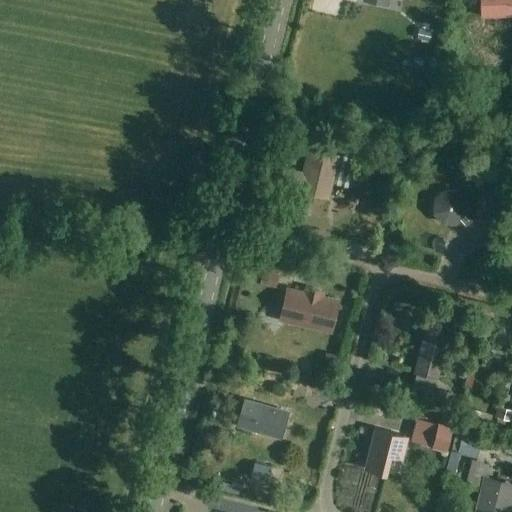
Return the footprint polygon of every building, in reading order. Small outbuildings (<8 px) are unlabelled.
[(511,0),(482,0),(483,15),(511,14),(511,0)] [(486,56),(505,61),(511,32),(493,28),(486,56)] [(288,187),(300,190),(299,191),(328,198),(339,156),(309,149),(303,174),(292,172),(288,187)] [(458,192),(444,191),(435,200),(434,213),(443,223),(456,224),(460,220),(466,226),(474,219),(475,199),(467,191),(461,196),(458,192)] [(276,273),(264,269),(260,283),(272,287),(276,273)] [(329,329),(335,302),(323,299),(289,291),(283,318),(329,329)] [(415,372),(438,378),(449,334),(425,329),(415,372)] [(281,437),(288,413),(242,400),(236,423),(281,437)] [(407,417),(405,426),(422,431),(425,422),(407,417)] [(392,459),(394,456),(402,458),(408,436),(377,429),(367,468),(383,472),(387,458),(392,459)] [(467,458),(458,477),(468,482),(478,463),(467,458)] [(476,511),(510,511),(511,505),(511,484),(484,477),(476,511)]
